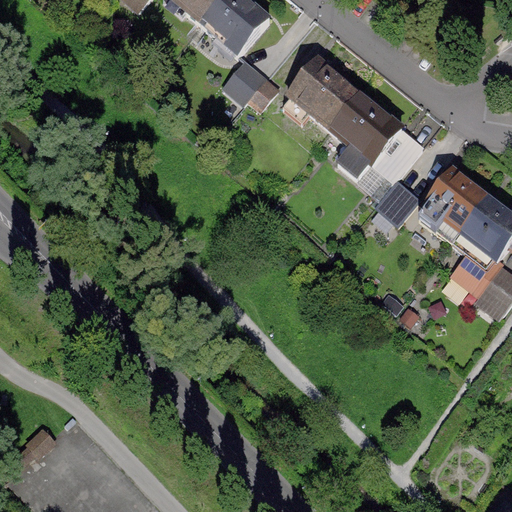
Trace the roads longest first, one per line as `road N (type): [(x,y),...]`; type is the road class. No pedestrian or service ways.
road 1 (tertiary): [(51,265),(292,511)]
road 2 (track): [(176,511),(78,407),(0,362)]
road 3 (residential): [(321,7),(465,120)]
